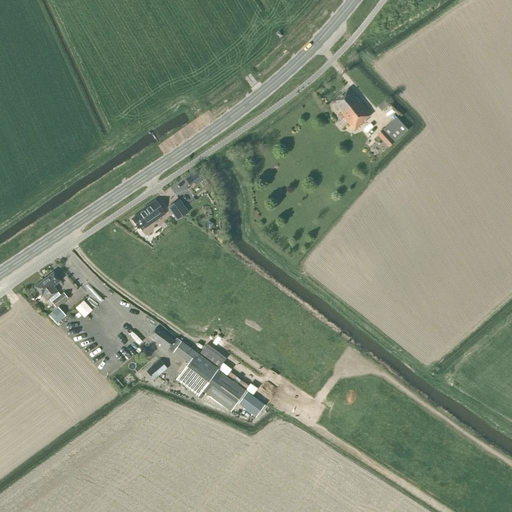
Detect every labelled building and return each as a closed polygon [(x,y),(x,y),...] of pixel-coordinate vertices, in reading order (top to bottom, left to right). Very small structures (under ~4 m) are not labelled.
[(355,98),(348,90),(334,101),(343,112),(337,116),(341,120),(344,117),(354,130),(366,121),(365,120),(372,115),(357,97),(355,98)] [(389,105),(385,100),(378,106),(382,111),(389,105)] [(389,148),(395,143),(395,142),(401,136),(407,131),(396,119),(377,135),(389,148)] [(189,186),(202,176),(197,170),(184,179),(189,186)] [(176,221),(188,212),(179,199),(167,207),(176,221)] [(151,223),(164,214),(155,200),(143,209),(144,210),(132,219),(138,229),(149,221),(151,223)] [(60,296),(57,292),(53,286),(60,281),(53,272),(34,287),(41,296),(42,295),(46,301),(48,299),(51,302),(55,308),(67,298),(63,293),(60,296)] [(84,297),(76,306),(85,315),(93,306),(84,297)] [(48,315),(56,324),(65,316),(57,307),(48,315)] [(245,392),(217,371),(218,369),(176,338),(174,340),(156,327),(149,337),(161,345),(159,347),(167,352),(168,350),(187,363),(175,380),(198,397),(202,391),(230,412),(245,392)] [(224,360),(205,346),(200,353),(219,368),(224,360)] [(160,360),(150,368),(155,374),(165,366),(160,360)] [(229,372),(226,376),(245,391),(248,387),(229,372)] [(246,392),(237,404),(256,417),(264,406),(246,392)]
